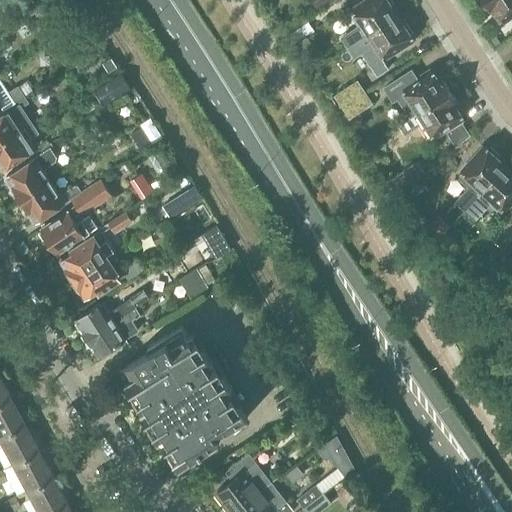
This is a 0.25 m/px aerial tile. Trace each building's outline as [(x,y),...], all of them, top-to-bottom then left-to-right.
[(311,0),(318,11),(335,0),(311,0)] [(363,24),(342,38),(349,47),(398,16),(392,6),(394,4),(391,0),(373,0),(370,2),(368,0),(367,0),(358,6),(359,9),(355,12),(363,24)] [(511,0),(484,0),(492,13),(496,11),(502,20),(511,13),(511,0)] [(20,7),(27,18),(36,13),(29,2),(20,7)] [(54,2),(35,14),(40,22),(59,10),(54,2)] [(398,16),(349,47),(354,57),(356,58),(362,54),(370,66),(378,76),(390,68),(382,57),(384,56),(388,53),(390,56),(401,49),(399,46),(412,38),(411,36),(413,34),(407,24),(404,25),(398,16)] [(111,58),(102,64),(108,73),(117,67),(111,58)] [(412,69),(383,87),(393,102),(398,99),(410,117),(411,118),(451,92),(443,80),(439,82),(433,72),(420,81),(412,69)] [(107,104),(131,89),(122,73),(97,89),(107,104)] [(0,107),(2,107),(4,111),(8,108),(25,96),(32,92),(26,81),(9,92),(0,78),(0,107)] [(334,95),(342,109),(366,94),(358,80),(334,95)] [(410,117),(397,125),(404,136),(424,123),(433,137),(444,129),(449,137),(465,127),(463,123),(464,122),(461,118),(462,117),(456,107),(459,105),(451,92),(411,118),(410,117)] [(349,119),(373,104),(366,94),(342,109),(349,119)] [(14,136),(34,123),(23,107),(29,103),(25,96),(8,108),(10,111),(0,117),(0,142),(13,134),(14,136)] [(38,130),(34,123),(14,136),(13,134),(0,142),(0,167),(2,170),(34,149),(27,137),(38,130)] [(6,176),(20,198),(50,179),(44,169),(57,161),(57,157),(52,149),(53,148),(53,146),(51,143),(33,155),(34,158),(6,176)] [(466,210),(506,166),(498,158),(500,156),(491,147),(489,149),(487,148),(476,160),(474,158),(466,167),(468,169),(464,173),(465,174),(461,178),(470,187),(457,202),(466,210)] [(436,167),(444,177),(456,167),(448,157),(436,167)] [(426,173),(416,162),(392,179),(402,194),(426,173)] [(466,210),(476,218),(488,205),(486,203),(491,197),(503,209),(507,205),(509,207),(511,203),(511,170),(506,166),(466,210)] [(162,178),(152,185),(156,192),(166,185),(162,178)] [(70,199),(82,192),(82,191),(77,184),(67,191),(66,190),(60,195),(50,179),(20,198),(35,222),(65,203),(64,202),(70,198),(70,199)] [(82,191),(82,192),(70,199),(75,206),(40,229),(57,255),(86,236),(84,234),(96,227),(89,216),(85,217),(83,214),(112,195),(101,179),(82,191)] [(164,206),(171,217),(189,206),(182,194),(164,206)] [(129,222),(123,213),(107,223),(113,232),(129,222)] [(440,216),(425,230),(435,241),(450,227),(440,216)] [(101,260),(101,261),(116,252),(102,229),(95,234),(94,233),(70,249),(72,252),(60,261),(72,279),(101,260)] [(460,247),(446,232),(437,241),(452,256),(460,247)] [(216,258),(231,249),(224,238),(209,246),(216,258)] [(116,283),(101,261),(101,260),(72,279),(85,298),(97,291),(99,294),(116,283)] [(144,271),(138,260),(122,270),(128,280),(144,271)] [(191,298),(208,287),(209,287),(207,285),(215,279),(206,265),(198,270),(197,268),(180,279),(191,298)] [(136,306),(136,307),(149,299),(144,289),(130,298),(110,312),(102,301),(75,318),(87,337),(136,306)] [(141,315),(136,307),(136,306),(87,337),(99,357),(127,339),(139,330),(133,320),(136,318),(136,319),(141,315)] [(511,319),(507,312),(494,321),(511,346),(511,319)] [(150,350),(127,365),(134,376),(125,382),(142,410),(140,411),(159,441),(162,439),(179,467),(220,442),(217,437),(248,417),(230,390),(233,388),(214,358),(211,360),(193,331),(189,334),(182,324),(147,346),(150,350)] [(0,402),(9,397),(0,381),(0,402)] [(0,402),(0,436),(23,424),(9,397),(0,402)] [(0,436),(0,440),(12,463),(36,450),(23,424),(0,436)] [(279,428),(269,436),(275,444),(286,436),(279,428)] [(337,435),(325,444),(318,449),(326,460),(332,455),(343,447),(337,435)] [(12,463),(26,490),(51,477),(36,450),(12,463)] [(230,511),(232,511),(272,482),(256,462),(249,453),(229,468),(236,477),(216,493),(230,511)] [(298,466),(287,475),(293,482),(303,474),(298,466)] [(26,490),(37,511),(46,511),(64,502),(51,477),(26,490)] [(272,482),(232,511),(291,511),(294,510),(272,482)] [(297,500),(303,508),(323,493),(316,484),(297,500)] [(323,492),(323,493),(303,508),(302,509),(305,511),(319,511),(332,503),(323,492)] [(14,496),(7,500),(13,511),(20,507),(14,496)] [(69,511),(64,502),(46,511),(69,511)]
